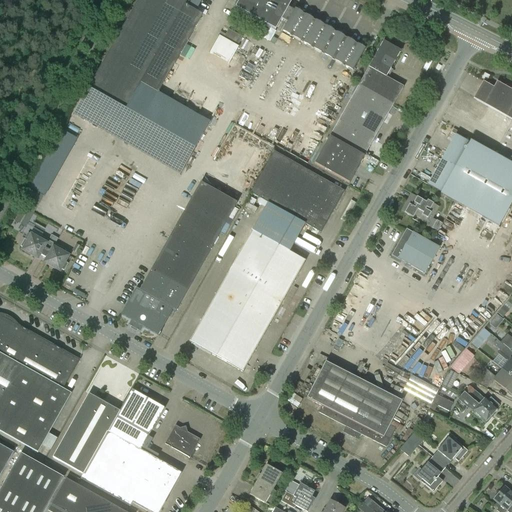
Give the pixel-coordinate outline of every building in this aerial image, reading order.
[(157,94),(202,15),(195,11),(201,0),(137,0),(87,90),(126,112),(141,85),(157,94)] [(238,0),(234,7),(275,30),(280,20),(288,7),(291,0),(238,0)] [(364,50),(288,7),(280,20),(286,24),(282,32),(352,71),(364,50)] [(237,46),(242,37),(228,29),(225,35),(220,32),(218,36),(237,46)] [(314,164),(348,184),(403,87),(385,77),(400,51),(383,41),(314,164)] [(473,99),(511,120),(511,90),(496,82),(492,88),(482,82),(473,99)] [(468,143),(454,135),(440,160),(454,168),(468,143)] [(303,151),(315,156),(321,144),(308,139),(303,151)] [(454,168),(441,193),(440,195),(498,227),(511,201),(511,164),(469,141),(468,143),(454,168)] [(250,194),(267,203),(304,224),(320,233),(344,192),(274,152),(250,194)] [(426,185),(441,193),(454,168),(440,160),(426,185)] [(129,326),(136,330),(139,325),(157,335),(172,310),(175,311),(236,203),(200,183),(139,290),(136,289),(121,315),(132,321),(129,326)] [(14,221),(25,227),(42,196),(31,190),(14,221)] [(410,194),(401,212),(412,218),(416,212),(427,219),(428,217),(432,219),(438,207),(423,199),(422,201),(410,194)] [(304,224),(267,203),(189,342),(242,372),(305,261),(289,252),(304,224)] [(244,208),(255,214),(257,209),(246,203),(244,208)] [(428,227),(437,232),(441,224),(432,219),(428,227)] [(405,264),(404,266),(409,269),(410,267),(424,274),(439,248),(406,229),(391,256),(405,264)] [(46,259),(54,244),(57,239),(51,235),(48,241),(32,232),(27,241),(24,239),(20,246),(23,248),(21,250),(37,259),(40,255),(46,259)] [(44,263),(59,272),(61,269),(64,271),(67,264),(65,262),(68,256),(64,253),(65,250),(54,244),(46,259),(44,263)] [(72,251),(78,254),(82,247),(76,244),(72,251)] [(0,431),(37,453),(71,394),(62,389),(79,360),(0,315),(0,431)] [(394,346),(409,353),(422,326),(407,318),(394,346)] [(501,342),(510,350),(511,347),(511,338),(507,334),(501,342)] [(441,381),(458,346),(447,340),(430,375),(441,381)] [(507,362),(501,369),(511,378),(511,360),(510,359),(511,356),(511,352),(503,345),(496,353),(507,362)] [(345,427),(342,433),(357,440),(360,435),(385,447),(395,429),(389,426),(401,402),(325,363),(306,399),(321,406),(318,413),(345,427)] [(511,395),(511,378),(501,369),(494,378),(485,370),(474,383),(486,389),(493,380),(511,396),(511,395)] [(442,386),(450,390),(457,375),(449,371),(442,386)] [(497,410),(496,409),(499,406),(490,398),(487,401),(485,399),(484,399),(475,391),(475,392),(469,386),(463,392),(469,398),(470,398),(474,402),(491,416),(497,410)] [(83,475),(80,479),(130,507),(132,503),(148,511),(159,511),(181,474),(156,460),(140,451),(148,437),(152,430),(164,408),(131,390),(119,412),(83,475)] [(469,398),(463,392),(458,398),(464,404),(464,403),(473,411),(472,412),(484,423),(491,416),(474,402),(470,398),(469,398)] [(83,475),(119,412),(88,394),(52,458),(83,475)] [(433,404),(448,412),(453,403),(437,396),(433,404)] [(164,444),(189,458),(200,440),(186,432),(185,429),(182,430),(175,426),(164,444)] [(399,450),(409,458),(424,439),(415,432),(399,450)] [(437,451),(432,457),(445,467),(453,458),(458,462),(467,451),(454,440),(453,441),(447,437),(444,440),(445,441),(437,451)] [(0,475),(13,453),(0,445),(0,475)] [(44,511),(63,478),(20,453),(0,488),(0,511),(1,511),(0,511),(44,511)] [(445,467),(432,457),(427,463),(418,473),(415,476),(420,480),(419,481),(433,493),(442,481),(437,477),(440,474),(440,473),(445,467)] [(249,495),(268,506),(276,492),(272,490),(281,474),(266,465),(249,495)] [(124,511),(65,479),(51,505),(47,511),(49,511),(124,511)] [(307,511),(314,500),(311,498),(314,492),(300,484),(288,506),(294,510),(296,506),(305,511),(307,511)] [(511,493),(504,487),(499,493),(511,504),(511,493)] [(359,500),(364,504),(368,508),(373,511),(386,511),(385,511),(383,511),(379,507),(378,508),(368,499),(371,495),(366,491),(359,500)] [(511,511),(511,504),(499,493),(493,500),(497,503),(494,506),(498,509),(496,511),(497,511),(511,511)] [(341,511),(343,509),(330,501),(323,511),(341,511)]
